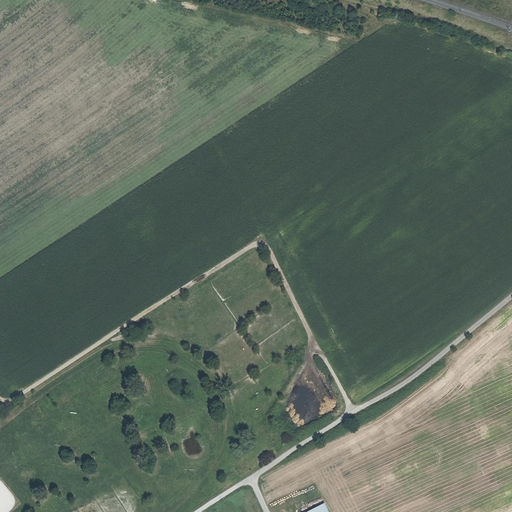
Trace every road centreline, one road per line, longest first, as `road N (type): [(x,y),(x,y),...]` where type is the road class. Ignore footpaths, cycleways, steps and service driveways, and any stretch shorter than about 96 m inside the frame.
road 1 (track): [(352,412),(261,243),(0,408)]
road 2 (track): [(0,430),(109,354),(170,348),(214,381),(227,414),(225,445),(212,470),(170,511)]
road 3 (unclassified): [(442,353),(251,477)]
